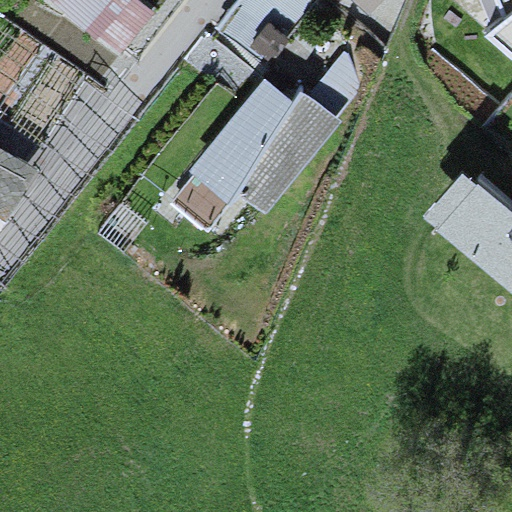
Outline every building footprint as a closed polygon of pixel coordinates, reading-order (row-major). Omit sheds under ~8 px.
[(41,0),(123,67),(158,26),(137,9),(144,0),(41,0)] [(399,0),(340,0),(372,29),(399,0)] [(511,0),(456,0),(511,55),(511,117),(437,213),(511,279),(511,0)] [(275,85),(199,176),(260,226),(336,135),(275,85)] [(0,151),(0,242),(42,179),(0,151)]
